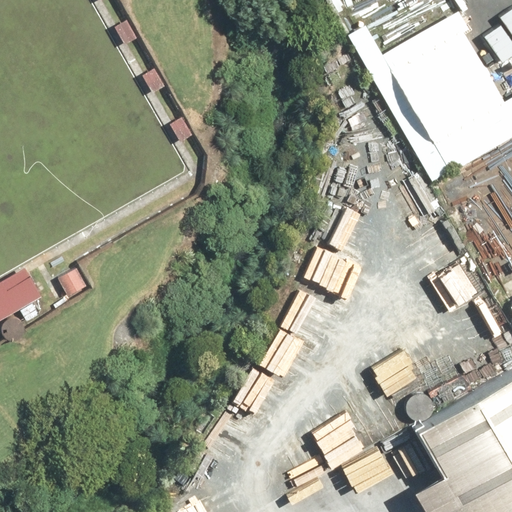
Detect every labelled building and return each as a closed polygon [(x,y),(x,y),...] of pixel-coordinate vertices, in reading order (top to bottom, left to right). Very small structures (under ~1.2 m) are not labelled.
[(465,50),(456,36),(383,81),(392,95),(465,50)] [(473,50),(397,94),(431,154),(508,110),(473,50)] [(511,82),(501,88),(511,112),(511,82)] [(379,101),(359,114),(371,131),(390,118),(379,101)] [(403,133),(374,143),(386,177),(414,167),(403,133)] [(419,175),(383,195),(402,230),(439,209),(419,175)] [(477,190),(450,202),(460,225),(487,213),(477,190)] [(439,219),(419,229),(436,263),(456,253),(439,219)] [(469,256),(437,275),(457,307),(489,288),(469,256)] [(0,313),(37,292),(20,264),(0,275),(0,313)] [(362,378),(374,401),(412,382),(418,393),(459,372),(447,348),(412,366),(406,355),(362,378)] [(410,511),(511,511),(511,375),(403,438),(423,474),(397,489),(410,511)]
